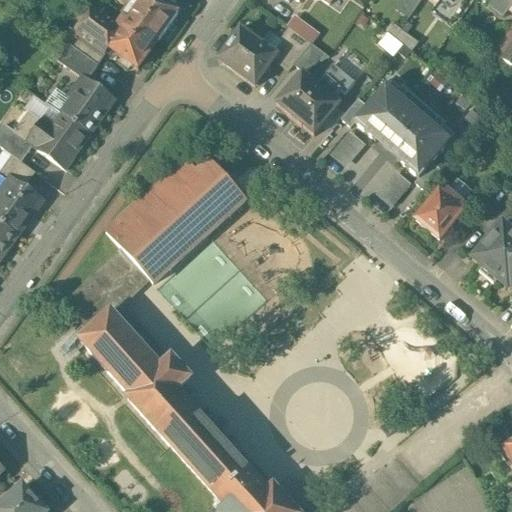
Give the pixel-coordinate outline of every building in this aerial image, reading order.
[(130,5),(122,16),(157,41),(178,13),(159,0),(125,0),(124,1),(130,5)] [(473,0),(455,0),(453,4),(465,12),(473,0)] [(465,12),(453,4),(441,21),(453,29),(465,12)] [(97,13),(79,38),(104,56),(109,49),(138,70),(157,41),(122,16),(116,26),(97,13)] [(296,16),(287,28),(308,43),(316,31),(296,16)] [(504,35),(511,24),(511,21),(509,19),(500,31),(504,35)] [(500,59),(511,42),(511,24),(504,35),(491,53),(500,59)] [(277,55),(273,61),(288,72),(311,45),(308,43),(287,28),(279,40),(282,42),(273,53),(277,55)] [(273,53),(239,29),(216,61),(254,87),(273,61),(277,55),(273,53)] [(416,42),(400,29),(394,38),(409,50),(416,42)] [(79,38),(72,48),(97,65),(104,56),(79,38)] [(363,55),(341,38),(328,58),(349,74),(363,55)] [(511,42),(500,59),(511,68),(511,42)] [(56,61),(80,78),(86,82),(97,65),(72,48),(68,44),(56,61)] [(325,78),(346,94),(356,80),(335,64),(325,78)] [(339,105),(302,73),(275,104),(286,114),(285,115),(301,127),(302,126),(313,136),(339,105)] [(72,101),(61,116),(89,136),(113,102),(86,82),(80,78),(67,97),(72,101)] [(450,148),(385,94),(349,137),(362,147),(367,141),(399,168),(394,174),(409,186),(413,181),(418,185),(450,148)] [(488,112),(479,105),(475,110),(484,116),(488,112)] [(27,113),(13,132),(32,146),(65,171),(89,136),(61,116),(54,125),(43,118),(41,122),(27,113)] [(32,146),(13,132),(3,125),(0,129),(0,148),(11,156),(20,163),(32,146)] [(11,156),(0,171),(0,176),(7,182),(9,180),(22,189),(34,173),(20,163),(11,156)] [(122,252),(137,269),(152,285),(244,202),(208,163),(197,174),(184,161),(104,232),(122,252)] [(0,225),(16,237),(41,203),(22,189),(9,180),(7,182),(0,191),(0,225)] [(422,195),(414,188),(399,205),(408,212),(422,195)] [(439,192),(415,220),(438,241),(462,212),(457,208),(462,203),(447,192),(443,196),(439,192)] [(0,260),(16,237),(0,225),(0,260)] [(511,234),(501,225),(472,259),(482,268),(478,272),(493,285),(497,280),(507,288),(509,285),(511,287),(511,234)] [(97,325),(80,341),(129,397),(127,399),(225,508),(221,511),(220,511),(294,511),(254,467),(249,471),(176,391),(189,379),(170,359),(168,361),(160,353),(152,360),(102,303),(137,269),(122,252),(73,298),(97,325)] [(403,422),(395,413),(378,428),(386,437),(403,422)] [(511,442),(503,448),(511,464),(511,442)] [(45,511),(22,487),(0,506),(0,511),(45,511)]
